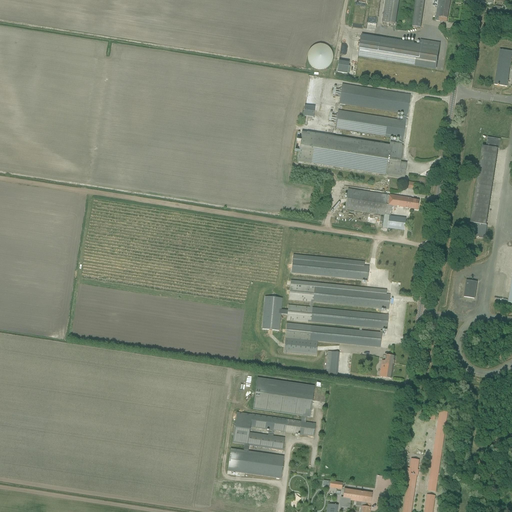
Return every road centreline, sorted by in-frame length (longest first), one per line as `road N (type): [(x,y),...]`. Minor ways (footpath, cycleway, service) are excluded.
road 1 (tertiary): [(389,511),(467,0)]
road 2 (track): [(429,247),(0,178)]
road 3 (track): [(196,511),(0,484)]
